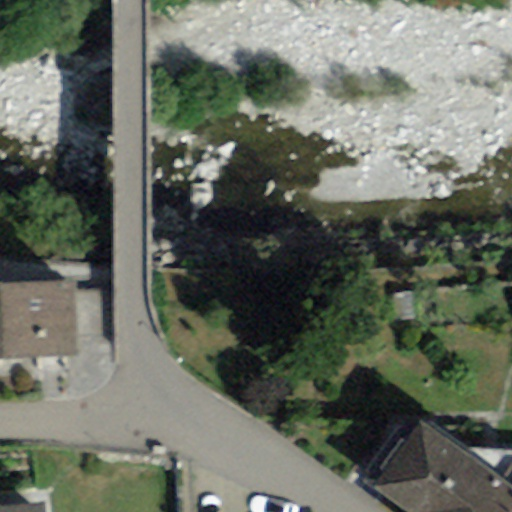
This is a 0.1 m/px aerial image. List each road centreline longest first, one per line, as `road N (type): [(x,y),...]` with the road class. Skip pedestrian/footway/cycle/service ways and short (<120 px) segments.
road 1 (residential): [(155,411),(133,294),(129,0)]
road 2 (residential): [(155,411),(316,511)]
road 3 (residential): [(155,411),(0,420)]
